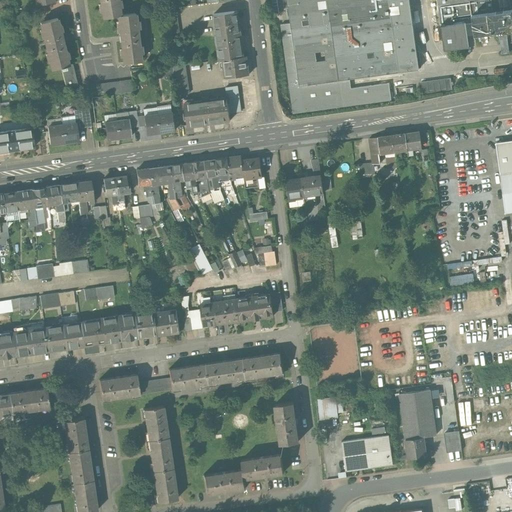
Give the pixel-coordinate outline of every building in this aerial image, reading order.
[(6,0),(0,0),(0,10),(9,7),(6,0)] [(99,0),(100,6),(98,6),(99,13),(101,12),(102,19),(117,16),(120,16),(118,8),(120,8),(119,0),(117,1),(116,0),(99,0)] [(287,0),(291,24),(281,25),(292,114),(391,101),(388,84),(350,89),(341,90),(340,81),(399,72),(388,0),(287,0)] [(408,0),(388,0),(399,72),(402,72),(418,70),(408,0)] [(511,0),(437,0),(444,50),(469,47),(466,23),(472,22),(474,36),(498,32),(499,38),(507,37),(506,31),(509,31),(511,44),(511,43),(511,0)] [(175,8),(165,10),(169,39),(179,38),(175,8)] [(237,12),(213,15),(218,48),(221,48),(222,59),(219,59),(219,60),(222,59),(243,56),(237,12)] [(120,16),(117,16),(118,23),(116,23),(117,30),(119,30),(121,51),(119,51),(120,58),(122,57),(123,63),(141,61),(140,54),(142,54),(141,46),(139,46),(137,29),(139,29),(138,21),(136,21),(135,14),(120,16)] [(57,19),(40,23),(42,31),(40,31),(42,39),(44,38),(48,55),(46,55),(47,63),(49,63),(51,70),(61,68),(68,66),(67,59),(69,59),(67,52),(65,53),(60,32),(62,32),(61,25),(59,26),(57,19)] [(243,56),(222,59),(225,78),(248,75),(246,56),(243,56)] [(68,66),(61,68),(66,89),(77,86),(72,65),(68,66)] [(185,65),(173,66),(177,95),(188,93),(185,65)] [(399,72),(340,81),(341,90),(350,89),(349,84),(402,77),(402,72),(399,72)] [(451,78),(421,82),(422,94),(452,90),(451,78)] [(237,86),(224,88),(226,98),(228,113),(240,112),(237,86)] [(226,98),(184,104),(187,127),(229,121),(228,113),(226,98)] [(88,109),(82,110),(84,127),(91,126),(88,109)] [(82,110),(73,111),(75,123),(62,125),(64,143),(79,141),(77,128),(84,127),(82,110)] [(136,111),(127,112),(129,125),(138,124),(136,111)] [(127,112),(115,114),(116,121),(119,138),(131,136),(129,125),(127,112)] [(172,113),(158,114),(160,132),(174,130),(172,113)] [(158,114),(144,116),(146,134),(160,132),(158,114)] [(116,121),(104,122),(107,140),(119,138),(116,121)] [(62,125),(47,127),(50,145),(64,143),(62,125)] [(32,128),(0,132),(0,151),(34,147),(32,128)] [(419,132),(405,134),(407,150),(421,148),(419,132)] [(405,134),(392,135),(395,151),(400,151),(407,150),(405,134)] [(392,135),(378,137),(380,153),(386,153),(387,158),(390,158),(389,152),(395,151),(392,135)] [(378,137),(370,139),(374,164),(382,163),(380,153),(378,137)] [(511,141),(496,144),(505,214),(511,213),(511,141)] [(395,151),(389,152),(390,158),(390,160),(388,160),(388,163),(396,163),(395,151)] [(400,151),(395,151),(396,163),(404,162),(403,160),(401,160),(400,151)] [(427,153),(408,156),(409,162),(428,160),(427,153)] [(241,156),(227,158),(230,174),(231,179),(236,178),(236,175),(243,174),(241,160),(241,156)] [(260,157),(241,160),(243,174),(245,188),(259,186),(258,177),(263,176),(260,157)] [(227,158),(216,159),(219,187),(232,185),(231,183),(231,179),(230,174),(227,158)] [(216,159),(205,161),(207,177),(209,189),(214,189),(214,191),(220,190),(219,187),(216,159)] [(319,160),(311,161),(315,176),(321,176),(319,160)] [(205,161),(194,162),(198,193),(198,195),(208,194),(209,194),(209,189),(207,177),(205,161)] [(194,162),(182,164),(184,180),(191,179),(193,193),(198,193),(194,162)] [(182,164),(171,166),(176,199),(182,198),(182,195),(180,181),(184,180),(182,164)] [(171,166),(160,167),(162,183),(168,182),(171,199),(176,199),(171,166)] [(160,167),(148,169),(153,203),(159,202),(156,184),(162,183),(160,167)] [(148,169),(136,170),(139,186),(145,185),(147,200),(149,204),(153,203),(148,169)] [(126,175),(114,177),(119,209),(124,208),(122,193),(130,192),(128,181),(126,181),(126,175)] [(315,176),(301,178),(301,179),(303,196),(323,193),(321,176),(315,176)] [(114,177),(103,179),(104,184),(102,184),(103,196),(111,195),(113,209),(119,209),(114,177)] [(301,179),(286,181),(289,201),(295,200),(295,197),(303,196),(301,179)] [(90,181),(75,183),(78,199),(80,215),(87,214),(85,200),(88,199),(88,204),(94,203),(90,181)] [(75,183),(59,185),(62,203),(62,202),(63,211),(68,210),(66,201),(78,199),(75,183)] [(59,185),(45,187),(48,205),(55,204),(57,216),(55,216),(56,226),(65,224),(63,211),(62,202),(62,203),(59,185)] [(45,187),(31,189),(36,224),(36,231),(36,232),(45,231),(41,206),(48,205),(45,187)] [(31,189),(16,192),(19,210),(26,209),(29,222),(26,223),(28,230),(33,229),(33,232),(36,231),(36,224),(31,189)] [(16,192),(2,194),(4,212),(19,210),(16,192)] [(0,224),(0,215),(3,215),(3,212),(4,212),(2,194),(0,194),(0,244),(6,244),(6,238),(8,238),(7,226),(7,224),(0,224)] [(182,198),(176,199),(180,208),(182,210),(190,206),(184,198),(184,195),(182,195),(182,198)] [(171,199),(169,200),(174,211),(180,208),(176,199),(171,199)] [(151,204),(138,206),(140,218),(152,216),(151,204)] [(105,205),(99,206),(101,219),(107,218),(105,205)] [(99,206),(93,207),(95,220),(101,219),(99,206)] [(267,212),(249,215),(250,222),(268,219),(267,212)] [(365,238),(364,219),(354,220),(354,238),(365,238)] [(199,245),(193,248),(197,256),(203,253),(199,245)] [(271,246),(254,248),(255,254),(258,254),(264,253),(272,252),(271,246)] [(240,265),(235,252),(229,255),(234,267),(240,265)] [(272,252),(264,253),(266,265),(266,266),(276,265),(274,252),(272,252)] [(197,256),(194,257),(201,271),(203,275),(212,270),(203,253),(197,256)] [(251,254),(246,256),(249,267),(255,265),(251,254)] [(194,257),(183,262),(190,277),(201,271),(194,257)] [(230,259),(222,262),(226,271),(234,268),(230,259)] [(87,260),(71,262),(73,274),(89,272),(87,260)] [(71,262),(59,264),(59,266),(53,267),(54,277),(73,274),(71,262)] [(52,264),(36,267),(38,279),(54,277),(53,267),(52,264)] [(475,272),(451,275),(452,286),(476,283),(475,272)] [(112,286),(95,288),(97,300),(114,298),(112,286)] [(95,288),(83,290),(85,302),(97,300),(95,288)] [(73,292),(58,294),(60,307),(75,304),(73,292)] [(280,293),(270,294),(273,312),(282,310),(280,293)] [(58,294),(40,296),(42,309),(60,307),(58,294)] [(270,294),(236,299),(239,321),(240,321),(242,322),(245,322),(247,320),(253,319),(253,320),(259,319),(259,318),(265,317),(267,318),(270,318),(272,316),(273,316),(273,312),(270,294)] [(29,297),(19,299),(20,311),(30,309),(29,297)] [(236,299),(224,301),(227,323),(239,321),(236,299)] [(11,300),(0,301),(0,313),(13,312),(11,300)] [(224,301),(212,303),(215,325),(227,323),(224,301)] [(212,303),(200,304),(202,316),(203,326),(215,325),(212,303)] [(176,310),(164,312),(168,334),(180,332),(178,318),(176,310)] [(152,311),(134,314),(138,338),(156,335),(152,313),(152,311)] [(164,312),(152,313),(156,335),(168,334),(164,312)] [(134,314),(117,317),(117,318),(121,341),(125,340),(133,339),(138,338),(134,314)] [(117,318),(109,319),(109,318),(100,319),(104,343),(121,341),(117,318)] [(100,319),(80,322),(84,346),(104,343),(100,319)] [(80,322),(63,325),(66,349),(84,346),(80,322)] [(63,325),(45,327),(48,351),(66,349),(63,325)] [(45,327),(12,332),(12,333),(15,356),(48,351),(45,327)] [(12,333),(0,334),(0,358),(3,358),(10,357),(15,356),(12,333)] [(283,373),(280,353),(243,359),(246,379),(283,373)] [(246,379),(243,359),(206,364),(209,384),(246,379)] [(209,384),(206,364),(169,370),(172,390),(209,384)] [(137,375),(99,380),(102,400),(140,395),(137,375)] [(47,388),(9,394),(12,411),(12,414),(50,408),(47,388)] [(430,390),(399,394),(405,440),(424,437),(436,435),(430,390)] [(9,394),(0,394),(0,412),(12,411),(9,394)] [(320,398),(321,418),(342,417),(341,411),(347,411),(346,396),(320,398)] [(293,402),(275,404),(280,444),(299,441),(293,402)] [(164,406),(143,409),(148,440),(168,437),(164,406)] [(12,411),(0,412),(0,424),(13,422),(12,414),(12,411)] [(83,418),(63,421),(68,452),(88,449),(83,418)] [(459,432),(444,434),(446,447),(451,450),(461,449),(459,432)] [(389,435),(341,442),(345,471),(393,465),(389,435)] [(168,437),(148,440),(153,471),(173,468),(168,437)] [(424,437),(405,440),(408,459),(426,456),(424,437)] [(88,449),(68,452),(73,483),(93,480),(88,449)] [(281,454),(241,460),(243,469),(244,478),(284,472),(281,454)] [(173,468),(153,471),(157,502),(178,499),(173,468)] [(243,469),(203,475),(206,494),(246,488),(244,478),(243,469)] [(93,480),(73,483),(77,511),(88,511),(97,511),(93,480)]
